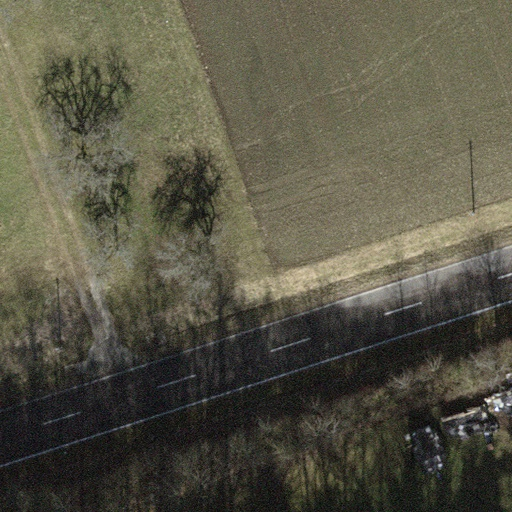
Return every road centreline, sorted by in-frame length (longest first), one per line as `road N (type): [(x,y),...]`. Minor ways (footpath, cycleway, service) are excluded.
road 1 (tertiary): [(0,438),(511,276)]
road 2 (track): [(135,399),(0,28)]
